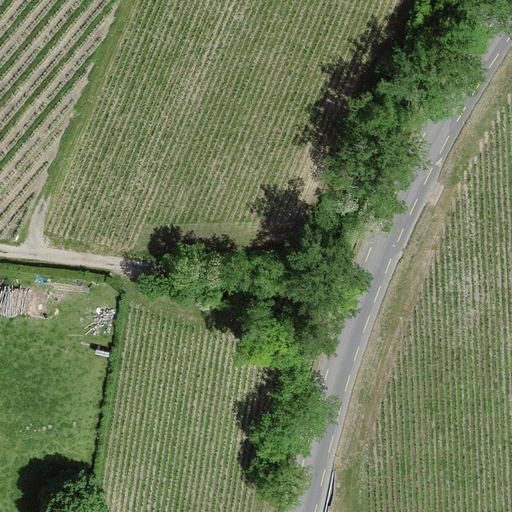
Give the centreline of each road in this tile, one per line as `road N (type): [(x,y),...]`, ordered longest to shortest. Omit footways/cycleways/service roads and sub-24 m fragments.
road 1 (tertiary): [(511,14),(443,125),(389,234),(325,422),(304,511)]
road 2 (track): [(361,308),(0,250)]
road 3 (track): [(24,253),(129,0)]
